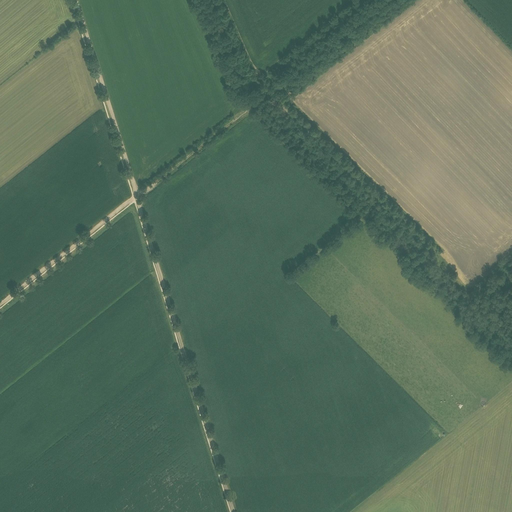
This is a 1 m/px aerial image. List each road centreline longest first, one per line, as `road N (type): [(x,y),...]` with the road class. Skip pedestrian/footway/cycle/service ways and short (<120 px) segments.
road 1 (track): [(233,511),(135,195)]
road 2 (track): [(75,0),(135,195)]
road 3 (track): [(135,195),(0,304)]
